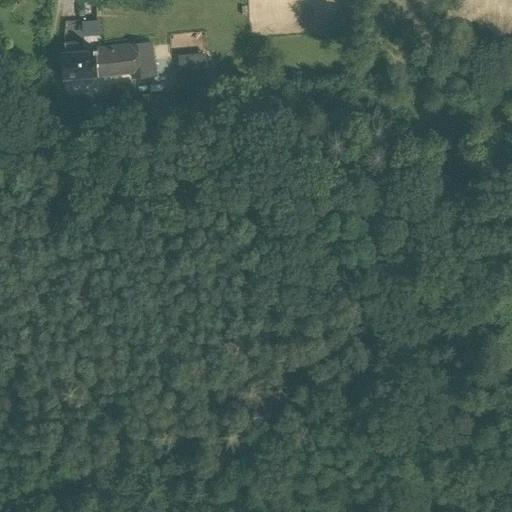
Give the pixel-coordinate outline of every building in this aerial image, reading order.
[(84,41),(66,42),(66,51),(85,50),(84,41)] [(149,43),(98,49),(98,52),(97,53),(98,74),(133,71),(133,78),(156,75),(153,44),(149,44),(149,43)] [(66,51),(63,52),(64,78),(98,75),(98,74),(97,53),(98,52),(98,49),(85,50),(66,51)] [(205,58),(181,60),(182,74),(206,72),(205,58)] [(135,83),(114,84),(115,95),(136,94),(135,83)]
